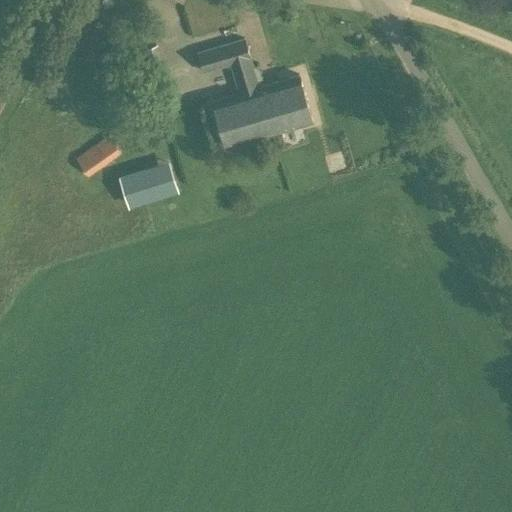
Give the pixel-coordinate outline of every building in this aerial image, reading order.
[(202,35),(221,30),(215,7),(195,12),(202,35)] [(247,89),(259,85),(245,37),(199,51),(204,70),(230,62),(239,91),(247,89)] [(299,73),(259,85),(247,89),(248,91),(253,90),(255,99),(261,97),(272,134),(314,121),(299,73)] [(248,91),(247,89),(239,91),(213,99),(227,147),(272,134),(261,97),(255,99),(253,90),(248,91)] [(168,92),(151,97),(156,114),(173,109),(168,92)] [(111,162),(123,153),(109,133),(75,157),(90,177),(101,169),(100,167),(110,160),(111,162)] [(128,201),(179,191),(172,158),(121,169),(128,201)]
